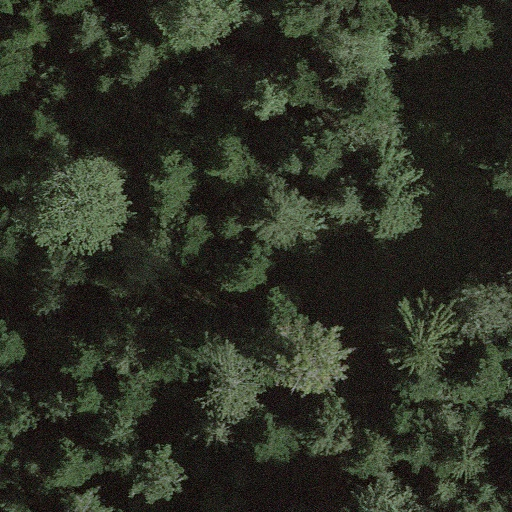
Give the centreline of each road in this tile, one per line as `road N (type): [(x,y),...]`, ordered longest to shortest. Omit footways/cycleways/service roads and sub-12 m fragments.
road 1 (track): [(272,511),(300,427),(511,75)]
road 2 (track): [(0,179),(208,103),(320,96),(401,114),(461,159)]
